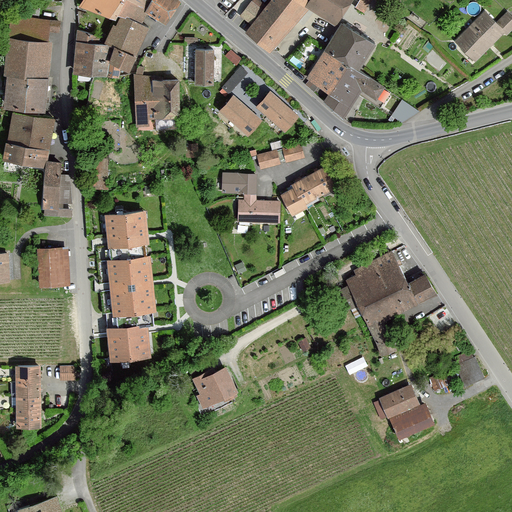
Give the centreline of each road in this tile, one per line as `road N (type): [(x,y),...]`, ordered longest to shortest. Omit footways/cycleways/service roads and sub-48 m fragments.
road 1 (residential): [(86,392),(66,87),(70,0)]
road 2 (unclassified): [(366,139),(371,182),(511,386)]
road 3 (tertiary): [(192,0),(344,131),(366,139)]
road 4 (residential): [(396,138),(511,58)]
